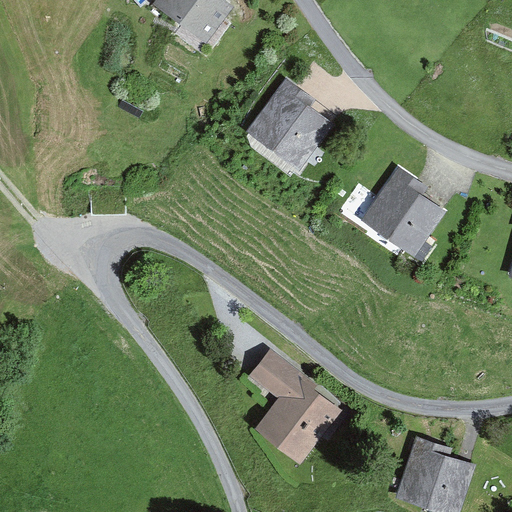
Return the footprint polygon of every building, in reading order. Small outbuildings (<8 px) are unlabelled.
[(166,0),(164,3),(214,41),(240,6),(232,0),(166,0)] [(295,77),(255,129),(307,169),(341,124),(318,107),(324,99),(295,77)] [(405,167),(367,221),(422,259),(455,213),(428,195),(433,187),(405,167)] [(259,419),(303,454),(342,406),(271,348),(251,373),(278,395),(259,419)] [(417,437),(399,495),(452,511),(460,511),(476,465),(445,455),(448,447),(417,437)]
